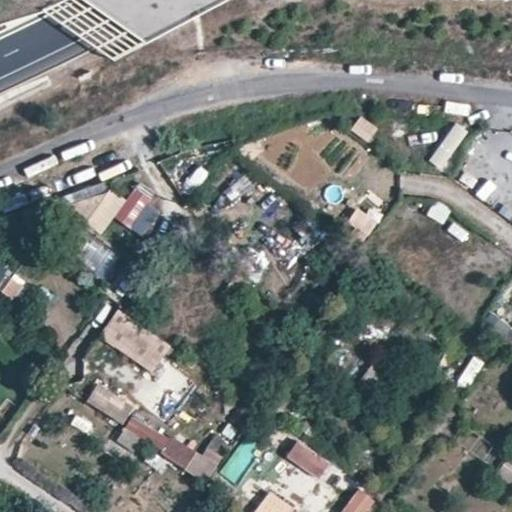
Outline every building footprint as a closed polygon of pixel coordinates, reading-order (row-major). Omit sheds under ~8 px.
[(361,117),(352,130),(368,142),(378,129),(361,117)] [(475,156),(459,177),(476,189),(491,168),(475,156)] [(511,209),(511,180),(505,177),(493,199),(511,209)] [(137,186),(116,214),(142,233),(160,208),(149,200),(151,196),(137,186)] [(100,231),(126,197),(114,188),(66,205),(100,231)] [(375,215),(384,202),(368,189),(358,202),(375,215)] [(355,207),(347,224),(369,235),(378,218),(355,207)] [(72,262),(88,238),(79,231),(62,255),(72,262)] [(80,258),(105,277),(119,258),(94,239),(80,258)] [(264,262),(249,253),(242,263),(256,273),(264,262)] [(236,273),(250,283),(256,273),(242,263),(236,273)] [(0,290),(2,291),(11,278),(1,271),(0,271),(0,290)] [(242,294),(250,283),(236,273),(227,284),(242,294)] [(22,287),(11,278),(2,291),(13,299),(22,287)] [(171,344),(118,306),(99,332),(152,370),(171,344)] [(511,326),(495,311),(486,321),(508,341),(511,336),(511,326)] [(390,367),(375,357),(361,379),(375,389),(390,367)] [(88,398),(124,421),(135,403),(99,380),(88,398)] [(171,435),(133,413),(127,425),(164,446),(171,435)] [(142,439),(125,427),(115,441),(132,453),(142,439)] [(165,451),(208,480),(225,456),(208,445),(203,453),(176,435),(165,451)] [(306,436),(296,445),(317,468),(327,459),(306,436)] [(511,481),(511,454),(510,453),(496,474),(510,484),(511,481)] [(327,466),(314,484),(332,497),(345,478),(327,466)] [(288,511),(293,506),(277,494),(266,509),(270,511),(288,511)]
